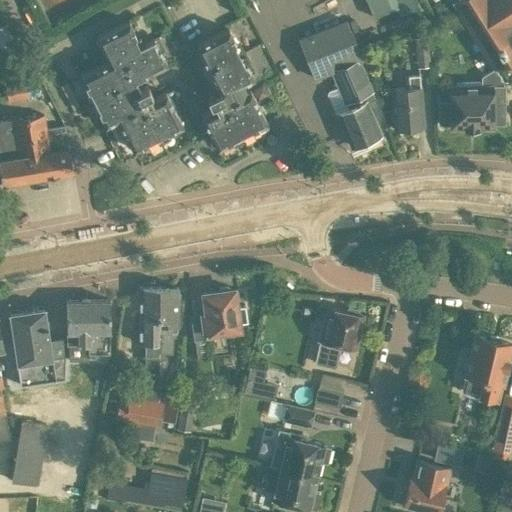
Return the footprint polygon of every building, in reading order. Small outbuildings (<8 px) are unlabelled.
[(511,20),(511,0),(451,0),(493,69),(494,68),(511,57),(511,31),(508,24),(511,20)] [(367,102),(375,99),(360,62),(363,60),(346,18),(297,38),(314,80),(332,72),(338,87),(328,90),(326,93),(334,111),(337,113),(352,146),(380,134),(367,102)] [(444,38),(434,19),(423,25),(433,44),(444,38)] [(181,123),(165,91),(154,96),(151,91),(177,77),(173,69),(139,87),(135,79),(167,62),(160,48),(158,49),(152,38),(140,44),(128,20),(96,37),(108,60),(80,74),(84,83),(87,88),(89,87),(100,108),(98,109),(101,114),(100,115),(105,124),(116,118),(132,149),(146,141),(145,140),(167,128),(168,130),(181,123)] [(252,128),(265,121),(244,81),(253,76),(228,27),(196,44),(220,90),(208,96),(213,107),(200,114),(217,146),(231,138),(230,137),(231,137),(250,127),(251,126),(252,128)] [(414,38),(418,67),(432,65),(428,36),(414,38)] [(494,68),(493,69),(481,76),(481,86),(450,86),(450,100),(438,100),(438,124),(450,124),(450,128),(493,128),(493,123),(506,123),(505,84),(503,84),(503,81),(494,68)] [(423,125),(420,86),(419,72),(407,73),(408,87),(391,88),(394,128),(423,125)] [(8,101),(28,97),(23,74),(4,77),(8,101)] [(43,114),(11,119),(0,121),(0,174),(1,182),(71,170),(67,147),(63,125),(45,128),(43,114)] [(158,356),(159,318),(159,307),(160,307),(160,297),(156,297),(156,287),(138,287),(138,317),(138,342),(145,342),(145,355),(158,356)] [(159,318),(158,356),(159,355),(159,352),(173,353),(174,336),(176,336),(177,324),(178,287),(156,287),(156,297),(160,297),(160,307),(159,307),(159,318)] [(203,293),(206,310),(193,312),(191,323),(194,340),(209,338),(208,331),(238,327),(237,322),(247,320),(244,305),(235,306),(233,289),(203,293)] [(65,330),(67,330),(67,343),(69,343),(69,357),(80,357),(79,343),(89,343),(89,352),(110,352),(109,300),(65,300),(65,330)] [(8,312),(16,363),(19,384),(65,376),(65,355),(52,357),(44,306),(8,312)] [(318,340),(319,340),(314,362),(336,368),(342,345),(353,348),(361,314),(358,314),(357,309),(348,307),(345,311),(329,307),(325,324),(322,323),(318,340)] [(464,375),(465,375),(461,391),(478,395),(478,397),(499,402),(511,348),(511,343),(474,334),(469,356),(465,357),(463,367),(465,370),(464,375)] [(0,373),(0,348),(2,348),(0,335),(0,439),(10,437),(5,410),(0,385),(3,385),(0,373)] [(262,380),(265,368),(248,364),(243,390),(272,397),(275,384),(262,380)] [(407,383),(415,390),(426,388),(429,376),(421,369),(410,371),(407,383)] [(314,400),(340,406),(343,392),(318,386),(314,400)] [(159,388),(158,395),(157,400),(162,401),(159,419),(176,422),(181,393),(159,388)] [(158,425),(159,419),(162,401),(157,400),(125,395),(118,398),(115,417),(158,425)] [(177,428),(190,430),(195,401),(182,399),(177,428)] [(282,419),(311,426),(315,409),(286,402),(282,419)] [(511,410),(501,408),(492,453),(509,457),(511,443),(511,410)] [(11,479),(38,484),(49,423),(22,418),(11,479)] [(330,447),(323,445),(323,444),(287,436),(287,438),(279,436),(275,451),(283,453),(280,467),(316,476),(319,461),(326,462),(330,447)] [(458,465),(462,448),(437,442),(433,459),(458,465)] [(476,470),(500,476),(504,459),(480,453),(476,470)] [(436,511),(439,511),(450,468),(435,464),(431,480),(410,475),(406,489),(402,488),(399,499),(403,500),(402,504),(436,511)] [(149,481),(145,504),(181,510),(187,478),(186,478),(187,472),(152,466),(149,481)] [(319,493),(312,491),(316,476),(280,467),(278,475),(263,472),(259,487),(274,490),(272,499),(285,502),(283,507),(294,509),(295,504),(308,507),(308,506),(315,508),(319,493)] [(128,483),(109,480),(109,481),(107,494),(106,498),(125,501),(125,500),(128,483)] [(197,510),(210,511),(220,511),(223,497),(199,493),(197,510)] [(96,499),(86,497),(85,505),(94,507),(96,499)]
